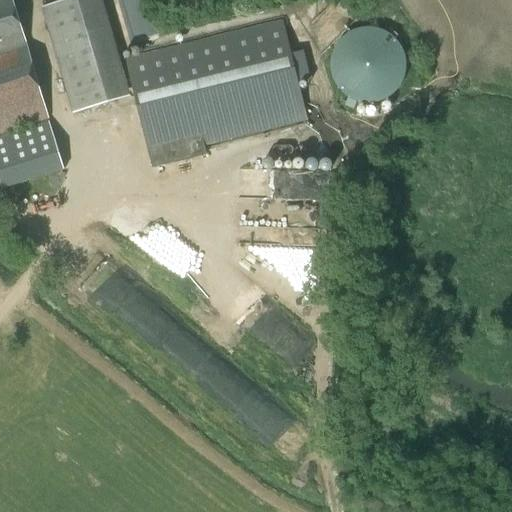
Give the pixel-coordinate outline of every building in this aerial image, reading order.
[(0,0),(0,134),(48,120),(10,0),(0,0)] [(69,0),(41,9),(73,115),(129,98),(99,0),(69,0)] [(121,0),(135,43),(158,36),(147,0),(121,0)] [(125,60),(149,161),(307,121),(282,21),(125,60)] [(341,42),(335,52),(333,62),(333,73),(336,83),(343,92),(351,98),(361,102),(371,104),(382,102),(391,97),(399,90),(405,81),(408,70),(407,60),(404,49),(398,41),(389,34),(380,30),(369,28),(358,30),(349,35),(341,42)] [(0,137),(0,186),(1,190),(63,171),(48,122),(0,137)] [(334,197),(334,173),(259,171),(259,197),(251,197),(250,222),(284,222),(284,196),(334,197)] [(270,273),(274,256),(245,248),(241,265),(270,273)] [(158,317),(165,311),(112,258),(88,282),(131,326),(149,308),(158,317)] [(289,338),(292,346),(288,348),(294,363),(312,356),(304,333),(289,338)]
